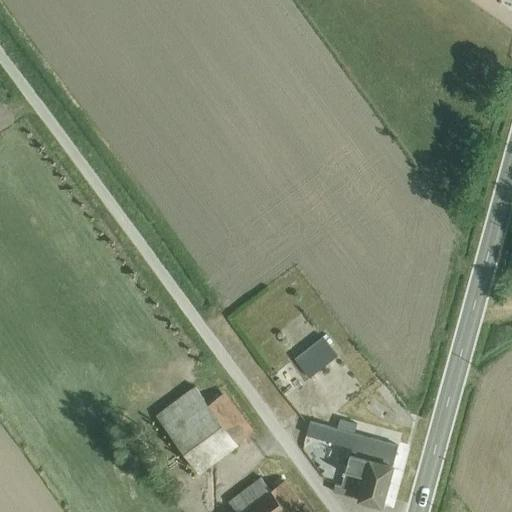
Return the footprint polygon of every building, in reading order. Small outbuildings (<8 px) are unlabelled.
[(312,377),(341,352),(324,333),(295,358),(312,377)] [(294,364),(273,380),(289,401),(310,384),(294,364)] [(200,381),(159,411),(200,465),(240,435),(218,405),(200,381)] [(397,437),(317,407),(308,431),(352,448),(337,487),(373,500),(397,437)] [(289,511),(291,511),(261,472),(236,491),(249,508),(243,511),(289,511)]
